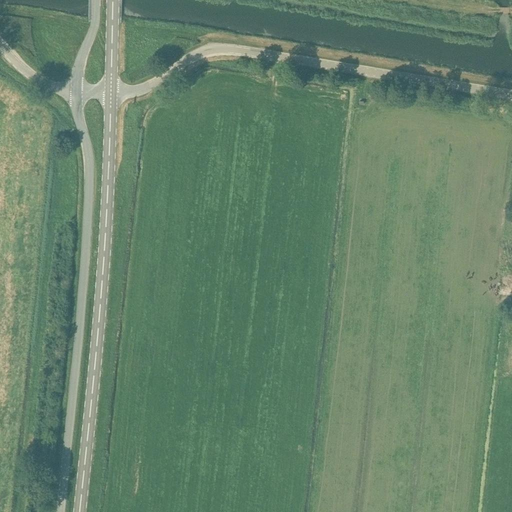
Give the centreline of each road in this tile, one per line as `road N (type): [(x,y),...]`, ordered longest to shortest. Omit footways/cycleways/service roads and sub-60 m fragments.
road 1 (unclassified): [(60,511),(88,210),(88,153),(75,92)]
road 2 (secondary): [(79,511),(110,92)]
road 3 (tertiary): [(110,92),(143,89),(194,55),(225,49),(511,96)]
